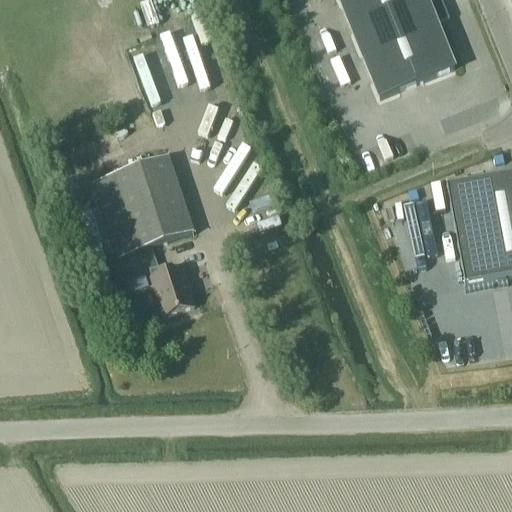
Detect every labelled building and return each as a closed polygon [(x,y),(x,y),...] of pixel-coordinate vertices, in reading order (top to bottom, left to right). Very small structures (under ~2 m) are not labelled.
[(428,6),(425,0),(338,0),(379,102),(454,72),(436,25),(446,21),(439,2),(428,6)] [(198,134),(222,128),(219,116),(195,123),(198,134)] [(194,237),(169,161),(92,186),(118,262),(194,237)] [(511,179),(447,192),(465,290),(511,281),(511,179)] [(151,281),(164,321),(194,311),(186,287),(188,286),(183,271),(166,276),(163,268),(149,273),(152,281),(151,281)]
